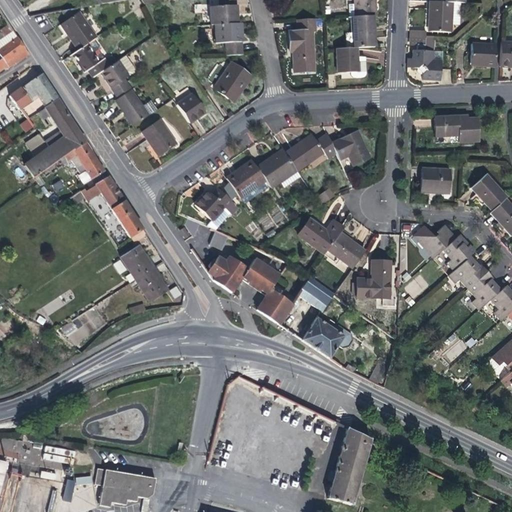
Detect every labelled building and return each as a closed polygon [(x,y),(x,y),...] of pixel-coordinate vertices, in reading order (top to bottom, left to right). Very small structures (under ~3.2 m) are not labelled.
[(210,26),(213,25),(237,24),(236,10),(235,0),(217,0),(218,7),(210,7),(210,26)] [(353,0),(354,16),(375,15),(378,15),(377,2),(376,0),(353,0)] [(451,32),(451,25),(452,3),(445,3),(429,2),(428,21),(428,31),(451,32)] [(458,25),(460,3),(452,3),(451,25),(458,25)] [(66,34),(77,50),(86,44),(95,38),(75,9),(61,11),(67,20),(60,25),(66,34)] [(352,17),(354,47),(359,47),(378,46),(376,28),(375,15),(354,16),(352,17)] [(314,19),(297,20),(297,31),(288,32),(289,47),(289,51),(292,51),(293,72),(314,71),(312,30),(315,30),(314,19)] [(1,32),(0,32),(0,40),(12,32),(13,31),(9,24),(0,31),(1,32)] [(240,24),(237,24),(213,25),(214,44),(224,43),(225,56),(242,55),(241,37),(240,24)] [(410,31),(409,39),(424,39),(424,31),(410,31)] [(0,49),(16,38),(12,32),(0,40),(0,49)] [(0,72),(4,69),(9,69),(29,55),(23,46),(17,37),(0,49),(0,55),(2,59),(0,60),(0,72)] [(411,59),(411,68),(416,69),(424,76),(424,80),(439,80),(440,60),(441,60),(442,52),(432,52),(424,51),(424,39),(409,39),(409,46),(416,47),(415,51),(412,51),(411,59)] [(432,52),(432,40),(424,39),(424,51),(432,52)] [(511,43),(500,43),(499,68),(507,68),(511,68),(511,43)] [(99,63),(86,44),(77,50),(70,56),(76,65),(82,74),(86,71),(91,78),(99,73),(109,67),(104,59),(99,63)] [(493,67),(494,45),(471,44),(470,66),(473,66),(493,67)] [(360,57),(359,47),(354,47),(336,49),(337,72),(351,71),(360,71),(360,57)] [(125,56),(109,67),(99,73),(106,83),(117,99),(130,90),(131,89),(124,79),(128,77),(134,72),(134,68),(125,56)] [(366,57),(360,57),(360,71),(351,71),(351,75),(353,77),(355,78),(364,78),(366,76),(367,73),(366,60),(366,57)] [(213,89),(233,103),(240,92),(250,76),(230,63),(213,89)] [(22,87),(11,95),(21,110),(27,120),(28,121),(38,114),(58,99),(50,86),(42,74),(23,87),(22,87)] [(148,116),(130,90),(117,99),(114,101),(125,116),(132,127),(148,116)] [(176,105),(189,124),(201,116),(205,113),(191,94),(176,105)] [(49,116),(55,125),(69,115),(58,99),(38,114),(42,121),(49,116)] [(55,125),(59,130),(73,121),(71,118),(69,115),(55,125)] [(478,118),(467,119),(458,120),(458,117),(434,118),(435,138),(458,136),(458,142),(479,141),(478,118)] [(33,128),(28,121),(27,120),(22,124),(28,132),(33,128)] [(157,156),(175,144),(158,120),(142,132),(145,137),(157,156)] [(83,137),(73,121),(59,130),(60,131),(64,138),(72,149),(73,150),(86,142),(83,137)] [(347,136),(330,144),(335,153),(339,161),(347,157),(352,167),(369,158),(356,132),(347,136)] [(302,141),(284,153),(297,172),(323,154),(327,159),(335,153),(330,144),(325,134),(314,141),(310,135),(302,141)] [(43,142),(38,135),(26,143),(31,150),(43,142)] [(64,138),(48,149),(56,161),(64,155),(72,149),(64,138)] [(46,141),(31,151),(34,155),(48,146),(46,141)] [(99,162),(86,142),(73,150),(72,149),(64,155),(68,161),(70,160),(79,173),(85,169),(91,179),(104,171),(99,162)] [(24,166),(32,177),(56,161),(48,149),(24,166)] [(270,189),(280,182),(297,172),(284,153),(282,149),(274,155),(255,168),(265,182),(270,189)] [(240,200),(265,182),(255,168),(251,161),(234,172),(225,179),(240,200)] [(422,169),(421,193),(430,194),(430,191),(434,191),(448,191),(449,170),(422,169)] [(299,175),(297,172),(280,182),(283,186),(299,175)] [(478,199),(490,212),(504,200),(506,198),(485,175),(470,189),(478,199)] [(133,243),(146,235),(119,193),(117,190),(107,176),(85,190),(83,188),(66,199),(71,206),(80,200),(84,198),(87,202),(100,193),(119,221),(115,224),(121,234),(125,231),(133,243)] [(52,184),(55,191),(64,187),(61,180),(52,184)] [(328,187),(317,196),(323,203),(334,195),(328,187)] [(194,205),(211,222),(224,209),(232,217),(238,209),(218,190),(211,197),(206,192),(203,195),(194,205)] [(86,209),(80,200),(71,206),(77,215),(86,209)] [(511,234),(511,208),(504,200),(490,212),(489,213),(498,223),(510,237),(511,234)] [(310,213),(320,206),(317,202),(307,208),(310,213)] [(324,255),(326,251),(339,232),(342,227),(332,220),(325,230),(319,226),(308,219),(297,236),(324,255)] [(183,222),(195,237),(207,228),(187,220),(183,222)] [(432,259),(442,250),(454,239),(442,226),(435,233),(437,235),(434,238),(431,236),(422,226),(412,236),(432,259)] [(349,239),(339,232),(326,251),(352,269),(365,250),(349,239)] [(446,263),(453,271),(468,257),(474,252),(468,246),(466,249),(464,246),(461,243),(464,241),(458,235),(454,239),(442,250),(450,259),(446,263)] [(211,244),(226,251),(238,242),(224,236),(211,244)] [(129,283),(134,280),(152,268),(143,254),(137,245),(120,257),(130,273),(125,276),(129,283)] [(473,263),(468,257),(453,271),(447,276),(453,284),(457,280),(466,289),(485,272),(479,266),(477,268),(475,271),(470,266),(473,263)] [(210,270),(207,274),(212,281),(231,294),(240,280),(244,273),(246,270),(228,258),(224,263),(217,258),(214,262),(212,261),(207,268),(210,270)] [(120,259),(113,264),(119,274),(127,270),(120,259)] [(270,290),(271,289),(279,276),(253,260),(246,270),(244,273),(270,290)] [(354,278),(353,298),(388,299),(390,262),(381,262),(369,262),(369,279),(354,278)] [(160,280),(152,268),(134,280),(149,302),(167,290),(160,280)] [(478,310),(489,300),(499,291),(492,284),(490,287),(488,284),(486,283),(491,278),(485,272),(466,289),(475,299),(471,303),(478,310)] [(270,290),(244,273),(240,280),(266,297),(270,290)] [(332,295),(308,278),(297,294),(322,311),(332,295)] [(174,298),(180,295),(176,286),(170,289),(174,298)] [(504,286),(499,291),(489,300),(498,309),(493,314),(500,321),(507,315),(511,309),(511,294),(510,292),(504,286)] [(266,297),(256,311),(277,324),(291,303),(271,289),(270,290),(266,297)] [(130,308),(132,315),(145,311),(143,304),(130,308)] [(316,319),(301,340),(316,350),(331,329),(316,319)] [(66,336),(76,329),(71,322),(61,328),(66,336)] [(332,330),(331,329),(316,350),(328,358),(337,345),(341,348),(348,346),(353,340),(351,333),(337,323),(332,330)] [(511,339),(511,340),(491,359),(498,366),(502,363),(511,372),(511,370),(511,339)] [(375,365),(368,380),(377,385),(385,370),(375,365)] [(511,370),(511,372),(501,381),(505,387),(509,383),(511,386),(511,370)] [(219,414),(209,449),(208,455),(206,462),(241,478),(271,487),(268,499),(292,506),(307,445),(315,414),(258,387),(249,423),(219,414)] [(333,422),(315,414),(307,445),(326,449),(333,422)] [(331,482),(326,500),(351,506),(370,440),(347,428),(334,472),(329,471),(326,481),(331,482)] [(0,461),(0,454),(2,455),(2,454),(18,458),(21,442),(2,438),(0,438),(0,487),(6,463),(0,461)] [(241,478),(206,462),(200,486),(268,499),(271,487),(241,478)] [(94,484),(102,485),(99,506),(109,507),(110,503),(125,505),(125,500),(135,502),(136,497),(145,499),(151,494),(154,478),(97,469),(94,484)] [(76,478),(77,484),(92,482),(91,476),(76,478)] [(63,499),(70,501),(75,481),(68,479),(63,499)]
